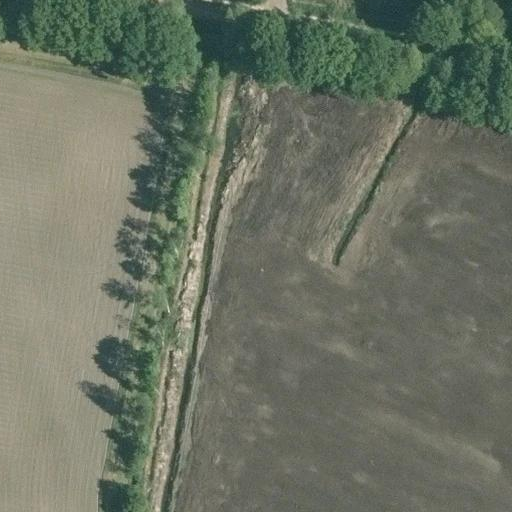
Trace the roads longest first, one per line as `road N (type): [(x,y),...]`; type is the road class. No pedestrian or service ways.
road 1 (track): [(87,511),(99,508),(115,481),(182,89)]
road 2 (track): [(264,23),(511,68)]
road 3 (track): [(133,0),(264,23)]
